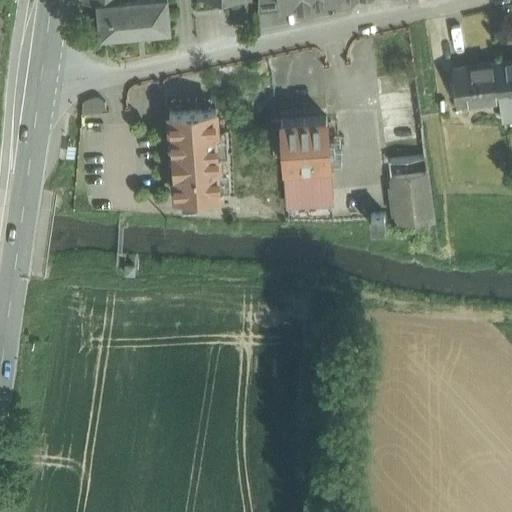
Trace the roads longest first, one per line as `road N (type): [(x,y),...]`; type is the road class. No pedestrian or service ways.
road 1 (residential): [(488,0),(109,80),(44,74)]
road 2 (primary): [(6,329),(44,74)]
